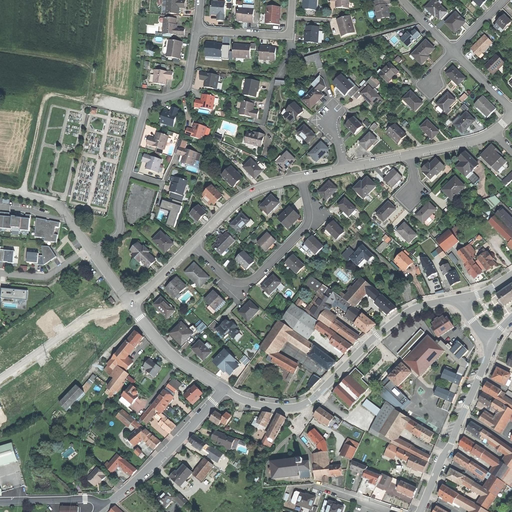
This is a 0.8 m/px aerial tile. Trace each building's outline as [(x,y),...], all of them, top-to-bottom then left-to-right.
[(172,0),(167,0),(167,14),(178,14),(178,8),(180,8),(185,8),(186,1),(172,0)] [(305,10),(317,11),(317,0),(303,0),(304,1),(305,1),(305,10)] [(349,0),(330,0),(331,1),(337,2),(338,2),(338,9),(342,9),(349,9),(349,0)] [(389,0),(382,0),(374,2),(378,19),(382,18),(383,20),(390,18),(388,7),(386,8),(385,6),(387,5),(390,5),(389,0)] [(434,14),(440,20),(447,13),(434,0),(427,7),(430,10),(429,12),(431,14),(433,16),(434,14)] [(225,3),(212,2),(212,8),(211,13),(218,14),(218,15),(217,21),(224,21),(225,3)] [(272,7),(267,7),(266,24),(278,25),(279,15),(280,15),(280,8),(275,8),(272,7)] [(238,9),(238,22),(243,22),(246,22),(246,23),(253,23),(253,19),(254,11),(254,10),(243,9),(238,9)] [(446,24),(454,32),(457,29),(460,26),(461,27),(466,23),(456,13),(446,24)] [(504,31),(511,23),(504,16),(500,20),(496,24),(497,24),(504,31)] [(340,19),(338,20),(341,29),(340,30),(342,37),(355,33),(350,17),(340,19)] [(164,34),(177,35),(177,29),(176,29),(176,25),(177,19),(165,18),(164,19),(164,23),(164,34)] [(501,34),(504,31),(497,24),(494,27),(501,34)] [(410,48),(424,33),(416,26),(402,41),(410,48)] [(305,36),(305,43),(319,43),(319,32),(319,27),(306,27),(306,33),(306,36),(305,36)] [(471,50),(478,57),(492,44),(485,36),(477,44),(471,50)] [(175,58),(181,59),(182,54),(183,51),(181,50),(183,42),(170,40),(169,48),(168,53),(168,57),(175,58)] [(412,56),(422,65),(426,61),(429,58),(428,57),(434,50),(426,42),(412,56)] [(213,43),(207,43),(206,57),(222,57),(222,44),(217,44),(213,44),(213,43)] [(244,47),(234,47),(234,53),(234,59),(250,59),(250,50),(250,46),(244,46),(244,47)] [(268,47),(261,46),(260,60),(276,61),(276,48),(271,48),(267,48),(268,47)] [(319,54),(304,59),(306,66),(314,63),(316,71),(323,68),(319,54)] [(488,71),(493,75),(504,64),(497,56),(485,68),(488,71)] [(381,75),(388,83),(393,79),(395,82),(397,80),(399,78),(396,76),(399,73),(390,64),(382,72),(383,73),(381,75)] [(454,68),(447,74),(453,81),(458,86),(465,79),(459,74),(454,68)] [(174,73),(156,71),(154,84),(165,85),(166,79),(167,79),(173,80),(174,73)] [(219,77),(201,73),(200,80),(206,81),(207,81),(205,88),(216,90),(219,77)] [(342,76),(334,83),(339,89),(342,91),(341,92),(346,97),(348,95),(354,88),(351,85),(348,82),(342,76)] [(312,85),(314,87),(321,94),(326,89),(324,82),(320,77),(312,85)] [(260,82),(246,80),(244,96),(256,98),(257,93),(258,89),(259,89),(260,82)] [(372,84),(369,81),(360,90),(359,91),(362,94),(369,87),(371,85),(372,84)] [(360,90),(355,86),(354,88),(348,95),(351,99),(359,91),(360,90)] [(302,100),(310,109),(317,103),(324,97),(321,94),(314,87),(310,91),(311,91),(302,100)] [(373,91),(369,87),(362,94),(361,95),(366,100),(372,106),(380,99),(376,95),(374,92),(373,91)] [(403,100),(415,112),(423,105),(416,98),(411,93),(403,100)] [(437,105),(445,113),(456,102),(448,94),(442,100),(437,105)] [(211,96),(204,95),(203,102),(202,101),(196,100),(195,107),(213,111),(215,97),(211,96)] [(475,106),(487,118),(496,110),(488,102),(483,97),(475,106)] [(253,104),(242,102),(240,115),(258,118),(259,111),(253,110),(252,110),(253,104)] [(284,116),(291,124),(295,120),(296,120),(300,117),(304,113),(296,104),(287,111),(288,112),(284,116)] [(161,123),(174,127),(179,110),(172,108),(171,113),(171,115),(164,113),(163,117),(161,123)] [(454,126),(462,134),(469,128),(475,122),(466,114),(460,120),(454,126)] [(346,127),(354,136),(363,127),(354,119),(351,122),(349,124),(348,124),(346,127)] [(435,137),(439,133),(427,121),(420,128),(428,136),(426,138),(430,142),(435,137)] [(207,128),(197,125),(195,131),(193,130),(188,129),(185,136),(203,141),(207,128)] [(387,133),(399,144),(403,140),(407,136),(395,125),(387,133)] [(297,133),(308,144),(315,137),(310,132),(305,126),(297,133)] [(169,137),(158,134),(156,140),(155,140),(149,138),(148,141),(147,145),(157,148),(164,150),(165,150),(169,137)] [(266,138),(259,136),(259,137),(256,136),(251,135),(248,144),(263,149),(266,138)] [(363,141),(360,144),(367,151),(372,146),(377,142),(370,135),(363,141)] [(179,140),(176,147),(180,148),(185,150),(187,143),(179,140)] [(310,155),(317,162),(323,156),(329,150),(322,143),(310,155)] [(482,156),(497,172),(505,164),(498,156),(500,155),(497,152),(492,147),(482,156)] [(185,150),(180,148),(178,154),(181,156),(179,162),(186,164),(193,167),(197,154),(185,150)] [(276,163),(284,171),(290,166),(295,161),(287,153),(276,163)] [(462,157),(459,160),(462,163),(457,167),(475,185),(480,180),(472,172),(478,166),(466,153),(462,157)] [(162,160),(144,155),(142,162),(148,163),(149,164),(147,170),(152,172),(158,173),(160,168),(160,165),(162,160)] [(244,168),(256,180),(260,175),(264,172),(257,165),(253,160),(244,168)] [(426,167),(422,171),(424,173),(423,173),(430,180),(435,175),(437,176),(445,168),(436,160),(432,165),(428,169),(426,167)] [(261,161),(257,165),(264,172),(265,173),(269,169),(261,161)] [(225,178),(235,188),(239,184),(243,179),(232,168),(223,177),(225,178)] [(384,180),(392,189),(402,178),(394,170),(388,176),(384,180)] [(502,183),(506,187),(511,181),(511,179),(509,176),(502,183)] [(172,193),(183,196),(188,181),(176,178),(174,183),(173,186),(172,186),(170,193),(172,193)] [(233,190),(235,188),(225,178),(222,180),(233,190)] [(358,185),(353,190),(361,197),(365,194),(367,196),(376,187),(366,178),(361,183),(358,186),(358,185)] [(447,190),(444,193),(452,201),(465,188),(456,178),(449,185),(450,187),(447,190)] [(318,194),(326,201),(337,190),(330,183),(325,188),(322,191),(321,190),(318,194)] [(205,195),(215,205),(219,201),(223,197),(213,187),(205,195)] [(184,196),(183,196),(172,193),(170,197),(183,201),(184,196)] [(261,208),(269,216),(281,205),(273,197),(267,203),(261,208)] [(483,202),(491,210),(497,204),(500,201),(496,197),(483,202)] [(345,200),(338,207),(341,210),(349,218),(356,211),(345,200)] [(180,206),(170,203),(167,209),(166,209),(161,207),(159,214),(175,220),(180,206)] [(376,215),(384,223),(397,210),(393,206),(389,203),(376,215)] [(491,210),(500,219),(506,213),(497,204),(491,210)] [(416,217),(423,224),(424,223),(428,219),(436,212),(429,205),(423,211),(416,217)] [(191,216),(198,223),(202,219),(206,215),(199,208),(191,216)] [(280,220),(290,230),(296,225),(301,219),(291,209),(280,220)] [(0,229),(3,230),(6,230),(12,231),(12,232),(20,232),(22,233),(22,232),(28,232),(30,232),(32,216),(27,216),(27,220),(17,219),(18,218),(14,218),(10,218),(11,214),(2,213),(1,217),(0,217),(0,229)] [(500,219),(511,231),(511,218),(506,213),(500,219)] [(232,227),(239,234),(247,226),(249,228),(253,225),(250,222),(243,215),(237,221),(232,227)] [(491,222),(507,238),(511,233),(495,217),(491,222)] [(37,219),(36,238),(46,239),(45,243),(58,244),(59,236),(55,235),(57,228),(60,229),(61,224),(51,222),(51,223),(48,223),(48,221),(37,219)] [(345,233),(334,223),(330,227),(327,230),(328,231),(325,234),(329,239),(332,236),(337,241),(345,233)] [(398,232),(409,244),(417,237),(409,229),(405,225),(398,232)] [(437,241),(444,250),(455,242),(457,240),(450,231),(437,241)] [(162,233),(154,241),(166,254),(170,250),(175,245),(162,233)] [(214,248),(222,255),(225,252),(227,250),(228,249),(229,249),(236,243),(233,240),(232,238),(228,235),(228,234),(224,238),(222,235),(220,238),(218,240),(220,242),(214,248)] [(259,244),(268,252),(273,247),(278,242),(269,234),(259,244)] [(383,239),(388,244),(392,240),(387,235),(383,239)] [(309,242),(306,244),(307,245),(304,248),(308,252),(311,250),(317,255),(324,248),(313,237),(309,242)] [(139,244),(132,251),(135,254),(133,256),(137,260),(139,258),(149,269),(153,265),(156,261),(149,254),(150,253),(145,247),(144,249),(139,244)] [(424,259),(428,256),(421,245),(417,248),(424,259)] [(435,248),(440,255),(444,252),(439,245),(435,248)] [(351,259),(359,266),(364,261),(367,258),(370,261),(374,256),(363,246),(356,254),(351,259)] [(43,247),(44,257),(45,267),(58,258),(51,248),(43,247)] [(348,262),(351,259),(356,254),(350,248),(342,256),(348,262)] [(458,254),(463,260),(465,259),(467,261),(472,258),(465,249),(458,254)] [(6,251),(1,251),(0,262),(0,263),(5,263),(9,263),(9,264),(15,264),(16,253),(6,252),(6,251)] [(238,260),(248,271),(252,267),(256,264),(245,253),(238,260)] [(396,261),(406,270),(410,267),(414,263),(403,253),(396,261)] [(479,259),(488,271),(492,267),(496,265),(493,261),(491,259),(492,258),(488,253),(487,254),(487,253),(483,256),(479,259)] [(40,255),(29,254),(28,264),(35,264),(38,265),(38,266),(45,267),(44,257),(40,257),(40,255)] [(449,256),(455,265),(459,262),(452,254),(449,256)] [(290,260),(287,264),(298,275),(305,267),(294,256),(290,260)] [(464,264),(466,266),(473,261),(473,260),(472,258),(467,261),(465,263),(464,264)] [(465,266),(475,279),(479,276),(483,274),(473,261),(466,266),(465,266)] [(421,274),(422,274),(428,271),(424,262),(418,265),(421,274)] [(187,273),(201,288),(210,279),(204,273),(195,265),(187,273)] [(445,276),(447,275),(446,273),(452,270),(449,265),(441,268),(445,276)] [(447,275),(452,286),(457,284),(461,282),(456,271),(453,272),(452,270),(446,273),(447,275)] [(422,274),(430,292),(434,291),(437,290),(428,271),(422,274)] [(268,283),(262,288),(267,293),(270,296),(282,284),(275,277),(268,283)] [(354,306),(368,291),(372,286),(363,278),(354,289),(350,293),(347,297),(345,299),(352,305),(354,306)] [(168,290),(176,298),(187,288),(178,279),(173,285),(168,290)] [(320,291),(323,286),(312,279),(309,284),(320,291)] [(511,301),(511,284),(497,295),(501,301),(505,307),(511,301)] [(368,291),(372,295),(376,290),(372,286),(368,291)] [(3,295),(2,304),(15,305),(16,300),(28,300),(28,289),(11,288),(11,290),(10,295),(3,294),(3,295)] [(341,304),(345,299),(339,296),(330,290),(326,297),(332,301),(329,305),(332,307),(337,301),(341,304)] [(372,295),(379,300),(383,296),(376,290),(372,295)] [(206,301),(217,312),(226,304),(220,298),(215,292),(206,301)] [(309,314),(319,320),(323,313),(329,305),(332,301),(326,297),(323,295),(322,294),(318,301),(317,302),(312,310),(309,314)] [(375,304),(389,315),(393,312),(397,308),(383,296),(379,300),(375,304)] [(161,311),(168,319),(176,312),(162,298),(155,306),(161,311)] [(348,309),(352,305),(345,299),(341,304),(348,309)] [(309,308),(312,310),(317,302),(314,300),(309,308)] [(245,309),(240,313),(249,322),(259,311),(251,303),(245,309)] [(281,321),(295,330),(306,313),(307,313),(294,304),(281,321)] [(357,322),(363,315),(353,307),(351,311),(347,315),(357,322)] [(295,330),(299,333),(310,316),(306,313),(295,330)] [(330,329),(331,327),(330,327),(335,321),(323,313),(319,320),(318,320),(330,329)] [(376,325),(363,315),(357,322),(355,324),(367,333),(372,329),(376,325)] [(308,340),(316,328),(320,323),(310,316),(299,333),(308,340)] [(433,324),(435,326),(446,319),(444,317),(440,320),(441,321),(437,323),(436,322),(433,324)] [(432,328),(439,338),(455,327),(452,323),(448,318),(446,319),(435,326),(432,328)] [(226,339),(230,335),(222,327),(216,320),(208,328),(215,334),(218,332),(226,339)] [(228,321),(222,327),(230,335),(235,340),(241,334),(237,330),(239,329),(236,326),(233,323),(232,325),(228,321)] [(287,338),(288,337),(294,331),(280,321),(261,349),(270,355),(273,358),(276,353),(287,338)] [(331,327),(355,344),(358,342),(360,339),(335,321),(330,327),(331,327)] [(176,341),(182,346),(194,335),(190,331),(183,323),(171,335),(176,341)] [(319,330),(333,340),(337,335),(320,323),(316,328),(319,330)] [(205,324),(198,331),(202,334),(208,328),(205,324)] [(194,326),(190,331),(194,335),(198,331),(194,326)] [(293,340),(311,353),(316,347),(294,331),(288,337),(293,340)] [(136,332),(128,342),(134,347),(136,349),(144,338),(140,335),(136,332)] [(353,347),(337,335),(333,340),(331,344),(346,354),(349,351),(353,347)] [(436,343),(429,336),(412,355),(396,340),(388,349),(392,353),(403,363),(405,361),(421,376),(445,352),(443,351),(438,345),(436,343)] [(199,355),(204,361),(212,353),(210,350),(205,346),(201,341),(193,349),(199,355)] [(440,343),(438,345),(443,351),(444,350),(450,355),(447,358),(454,364),(456,362),(462,367),(458,375),(446,370),(442,378),(448,381),(444,389),(438,387),(435,396),(441,398),(446,401),(443,410),(448,412),(452,403),(453,403),(457,395),(456,394),(459,386),(460,387),(464,378),(463,377),(469,363),(463,358),(469,352),(460,342),(452,350),(451,350),(452,348),(449,345),(448,346),(442,341),(440,343)] [(128,342),(120,352),(125,357),(134,347),(128,342)] [(315,345),(325,352),(327,349),(326,348),(318,342),(315,345)] [(378,346),(389,357),(392,353),(388,349),(381,342),(378,346)] [(333,367),(337,363),(316,347),(311,353),(309,356),(329,372),(333,367)] [(113,361),(127,372),(134,364),(125,357),(120,352),(113,361)] [(226,352),(215,362),(220,367),(225,372),(227,370),(231,374),(235,370),(238,367),(235,363),(235,362),(226,352)] [(299,366),(276,353),(273,358),(274,358),(273,361),(292,371),(295,373),(299,366)] [(402,364),(403,363),(392,353),(389,357),(391,359),(394,362),(395,363),(395,362),(400,367),(402,364)] [(241,361),(246,366),(251,361),(246,356),(241,361)] [(147,373),(155,378),(161,369),(157,366),(155,364),(155,363),(150,360),(143,369),(148,371),(147,373)] [(125,375),(127,372),(113,361),(111,363),(125,375)] [(128,377),(125,375),(111,363),(108,366),(112,369),(108,374),(116,381),(109,390),(114,395),(128,377)] [(412,373),(402,364),(400,367),(396,371),(389,378),(393,382),(396,384),(399,387),(412,373)] [(495,374),(493,379),(505,385),(506,385),(508,380),(511,375),(498,369),(495,374)] [(308,387),(311,390),(321,379),(315,375),(308,387)] [(350,375),(332,394),(348,410),(367,391),(350,375)] [(153,406),(161,412),(166,405),(173,397),(174,394),(180,387),(173,381),(153,406)] [(399,407),(409,396),(399,387),(396,384),(393,382),(383,393),(399,407)] [(483,391),(489,394),(497,399),(499,396),(502,391),(488,382),(485,387),(483,391)] [(61,404),(68,411),(85,393),(78,386),(61,404)] [(123,398),(119,402),(127,409),(131,405),(131,406),(135,402),(138,398),(136,397),(138,395),(137,393),(136,391),(131,387),(122,397),(123,398)] [(197,387),(186,396),(193,404),(199,399),(201,398),(204,395),(197,387)] [(479,401),(491,408),(492,406),(496,401),(495,400),(483,393),(481,397),(479,401)] [(510,402),(499,396),(497,399),(497,400),(507,406),(510,402)] [(437,407),(443,410),(446,401),(441,398),(437,407)] [(495,400),(496,401),(492,406),(501,411),(505,405),(495,400)] [(377,418),(381,411),(368,401),(363,408),(377,418)] [(372,428),(381,434),(396,410),(396,409),(387,402),(381,411),(377,418),(372,428)] [(330,407),(328,410),(341,418),(345,411),(332,404),(330,407)] [(511,414),(511,410),(505,405),(501,411),(494,423),(491,428),(501,433),(501,432),(511,414)] [(156,413),(158,415),(160,413),(152,406),(141,420),(147,425),(152,419),(151,419),(156,413)] [(329,427),(331,423),(335,418),(321,408),(318,413),(315,417),(329,427)] [(119,415),(131,426),(135,421),(123,410),(119,415)] [(395,439),(405,423),(408,418),(396,410),(381,434),(393,441),(395,439)] [(213,417),(211,420),(222,428),(224,424),(227,426),(232,417),(227,413),(224,418),(216,412),(213,417)] [(259,424),(264,427),(266,425),(268,420),(271,414),(267,413),(264,413),(260,419),(258,424),(259,424)] [(511,414),(501,432),(502,433),(510,420),(511,417),(511,414)] [(129,428),(131,426),(119,415),(117,417),(129,428)] [(269,438),(275,441),(286,418),(284,417),(280,415),(269,438)] [(335,418),(331,423),(336,427),(338,425),(339,426),(343,421),(336,416),(335,418)] [(479,421),(491,428),(494,423),(482,416),(479,421)] [(166,430),(170,434),(173,430),(176,427),(166,418),(163,421),(160,424),(163,427),(166,430)] [(405,423),(416,431),(419,425),(408,418),(405,423)] [(361,420),(357,427),(365,432),(366,430),(368,431),(372,426),(361,420)] [(470,426),(467,430),(474,435),(479,438),(480,436),(484,430),(472,423),(470,426)] [(432,438),(434,434),(419,425),(416,431),(414,433),(430,442),(432,438)] [(144,438),(146,440),(151,434),(146,430),(144,432),(141,428),(129,436),(135,445),(144,438)] [(308,435),(318,446),(325,440),(315,429),(312,432),(308,435)] [(492,435),(484,430),(480,436),(482,437),(489,441),(489,440),(492,435)] [(215,437),(214,441),(221,443),(220,446),(223,447),(224,446),(226,447),(227,450),(233,450),(235,449),(238,440),(227,436),(227,437),(217,433),(215,437)] [(145,441),(155,450),(158,446),(161,443),(151,434),(146,440),(145,441)] [(392,443),(393,441),(381,434),(379,437),(392,443)] [(511,452),(511,449),(492,435),(489,440),(510,454),(511,452)] [(192,439),(190,442),(194,445),(198,448),(202,450),(202,451),(204,448),(207,444),(194,436),(192,439)] [(271,447),(275,441),(269,438),(268,437),(264,445),(271,447)] [(459,445),(472,453),(477,445),(464,437),(462,441),(459,445)] [(411,447),(395,439),(393,441),(392,443),(409,452),(411,448),(411,447)] [(242,442),(238,440),(235,449),(233,450),(239,452),(242,442)] [(326,442),(325,440),(318,446),(323,453),(328,452),(326,442)] [(0,447),(0,466),(18,461),(13,444),(0,447)] [(385,455),(395,460),(398,453),(400,448),(390,444),(385,455)] [(342,456),(352,461),(357,449),(354,448),(347,445),(342,456)] [(481,457),(486,451),(477,445),(472,453),(481,458),(481,457)] [(134,451),(139,456),(143,453),(138,448),(134,451)] [(413,456),(400,448),(398,453),(401,455),(403,457),(404,458),(410,461),(412,456),(413,456)] [(431,457),(411,448),(409,452),(429,462),(431,457)] [(215,449),(215,450),(211,453),(209,457),(217,462),(224,454),(215,449)] [(487,451),(486,451),(481,457),(491,463),(498,465),(500,461),(490,454),(487,451)] [(330,465),(328,452),(323,453),(312,454),(313,457),(314,467),(330,465)] [(469,467),(472,463),(459,454),(456,457),(454,460),(468,469),(469,467)] [(105,466),(112,473),(120,465),(124,460),(118,455),(115,458),(114,457),(105,466)] [(413,456),(412,456),(410,461),(408,466),(424,473),(426,468),(428,463),(413,456)] [(125,459),(124,460),(120,465),(132,476),(135,473),(137,470),(125,459)] [(193,475),(201,482),(214,466),(206,459),(193,475)] [(272,463),(272,469),(273,473),(274,479),(291,477),(300,476),(301,478),(311,477),(310,470),(309,462),(304,463),(303,459),(272,463)] [(511,469),(500,461),(498,465),(492,474),(502,481),(511,469)] [(488,473),(476,464),(472,470),(485,478),(488,473)] [(331,476),(330,465),(314,467),(314,469),(315,469),(315,477),(314,477),(314,480),(323,481),(325,483),(329,484),(328,477),(331,476)] [(331,467),(332,477),(337,476),(343,476),(342,465),(331,467)] [(171,478),(181,487),(186,480),(193,473),(184,466),(179,472),(176,475),(175,474),(171,478)] [(98,468),(88,479),(96,487),(100,482),(102,480),(103,481),(106,478),(105,477),(106,476),(98,468)] [(511,481),(511,469),(502,481),(509,486),(511,484),(511,481)] [(461,486),(463,483),(466,477),(451,470),(449,474),(447,478),(461,486)] [(494,476),(488,473),(485,478),(490,481),(494,476)] [(376,496),(375,499),(381,501),(388,488),(389,488),(392,480),(393,478),(383,474),(373,495),(376,496)] [(505,484),(494,476),(490,481),(485,489),(497,496),(505,484)] [(463,483),(472,488),(475,483),(466,477),(463,483)] [(189,483),(186,480),(181,487),(184,489),(189,483)] [(417,489),(402,482),(398,491),(413,498),(415,494),(417,489)] [(472,488),(478,492),(481,487),(475,483),(472,488)] [(507,486),(505,484),(497,496),(499,498),(507,486)] [(453,505),(455,501),(459,495),(444,486),(442,491),(440,496),(453,505)] [(478,492),(485,496),(488,491),(481,487),(478,492)] [(163,496),(158,500),(166,507),(166,508),(172,501),(175,498),(168,491),(163,496)] [(496,497),(488,491),(485,496),(478,505),(487,511),(496,497)] [(293,500),(298,502),(301,494),(296,492),(293,500)] [(176,499),(183,506),(188,501),(181,494),(176,499)] [(298,502),(298,505),(312,510),(314,506),(313,506),(316,497),(314,497),(311,496),(310,497),(301,494),(298,502)] [(464,506),(473,511),(476,505),(459,495),(455,501),(464,506)] [(173,502),(172,501),(166,508),(166,507),(165,508),(167,510),(171,506),(170,505),(173,502)] [(335,503),(330,501),(326,511),(342,511),(344,507),(339,505),(338,506),(336,505),(335,504),(335,503)]
